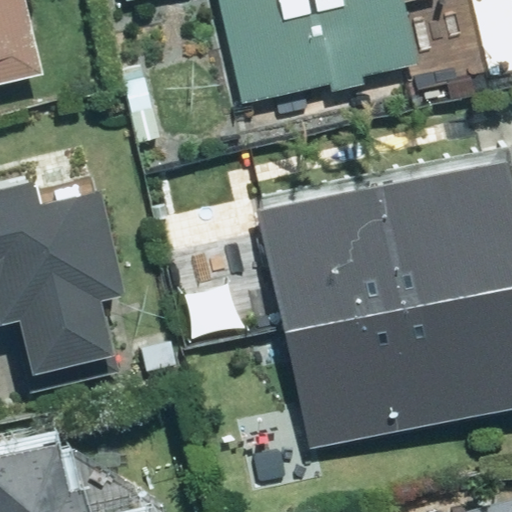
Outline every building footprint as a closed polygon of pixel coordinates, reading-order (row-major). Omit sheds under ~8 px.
[(0,0),(0,73),(30,66),(13,0),(0,0)] [(351,75),(404,63),(390,0),(215,0),(238,99),(321,81),(324,92),(354,85),(351,75)] [(511,403),(511,291),(487,180),(504,176),(498,149),(240,205),(247,237),(183,250),(191,285),(176,288),(187,338),(234,327),(228,299),(265,291),(299,450),(511,403)] [(16,178),(0,182),(0,317),(11,367),(92,349),(81,298),(114,291),(89,182),(20,198),(16,178)] [(122,511),(122,510),(114,511),(78,511),(71,482),(48,488),(38,445),(0,454),(0,511),(122,511)]
